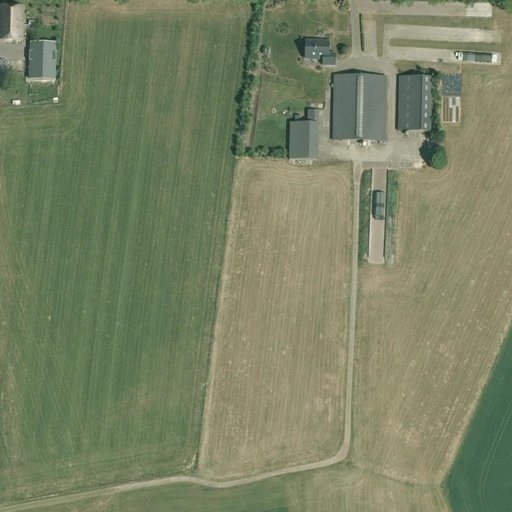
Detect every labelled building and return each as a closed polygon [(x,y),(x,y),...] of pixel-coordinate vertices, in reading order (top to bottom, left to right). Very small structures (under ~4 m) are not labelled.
[(0,6),(0,40),(24,42),(25,7),(0,6)] [(318,42),(306,42),(306,58),(323,58),(323,66),(335,66),(335,54),(329,54),(329,43),(318,43),(318,42)] [(55,44),(30,43),(29,80),(54,81),(55,44)] [(24,61),(12,64),(13,70),(25,66),(24,61)] [(335,77),(334,142),(385,142),(386,78),(335,77)] [(400,78),(399,132),(431,133),(433,79),(400,78)] [(316,124),(302,124),(302,116),(296,116),(296,124),(291,124),(290,161),(315,161),(316,124)] [(304,422),(301,439),(313,441),(317,424),(304,422)]
